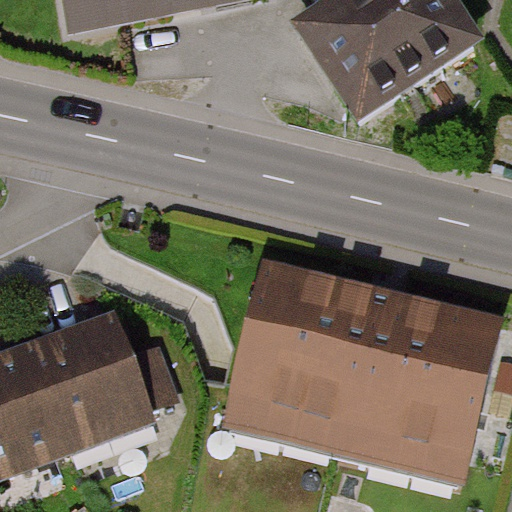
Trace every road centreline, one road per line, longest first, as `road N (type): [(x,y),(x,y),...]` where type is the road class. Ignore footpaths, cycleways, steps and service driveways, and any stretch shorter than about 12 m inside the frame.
road 1 (primary): [(185,155),(511,235)]
road 2 (residential): [(0,243),(185,155)]
road 3 (primary): [(0,116),(185,155)]
